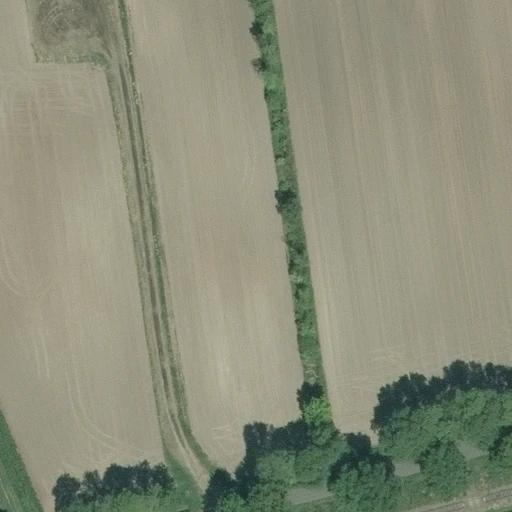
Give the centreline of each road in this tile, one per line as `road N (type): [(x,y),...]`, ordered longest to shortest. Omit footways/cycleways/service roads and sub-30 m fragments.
road 1 (track): [(183,511),(113,50),(76,0)]
road 2 (unclassified): [(214,511),(511,433)]
